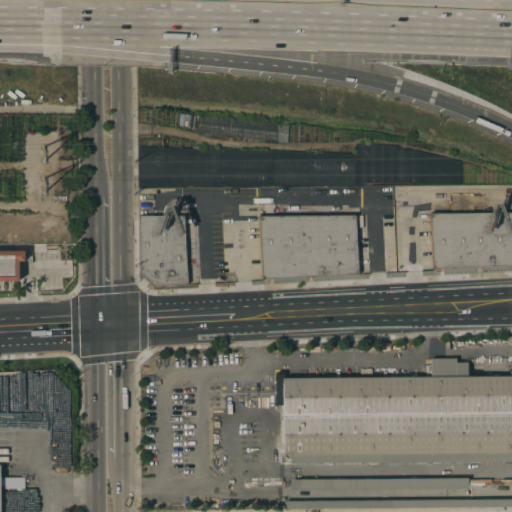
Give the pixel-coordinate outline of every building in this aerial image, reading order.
[(511,264),(432,269),(429,213),(511,212),(511,264)] [(358,274),(261,280),(258,216),(355,215),(358,274)] [(138,216),(184,216),(187,285),(153,286),(139,273),(138,216)] [(0,281),(0,251),(24,251),(24,261),(18,261),(18,281),(0,281)] [(430,377),(429,359),(455,358),(455,362),(467,362),(467,376),(511,376),(511,462),(289,464),(289,454),(282,454),(282,378),(430,377)] [(467,478),(467,488),(289,490),(289,485),(286,485),(286,482),(289,482),(289,479),(467,478)] [(511,498),(511,506),(283,509),(283,501),(511,498)]
